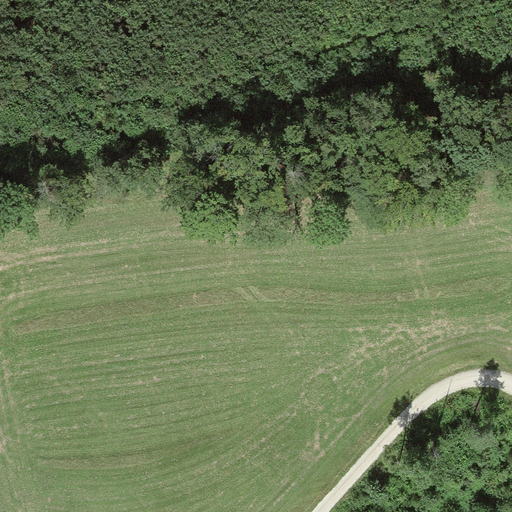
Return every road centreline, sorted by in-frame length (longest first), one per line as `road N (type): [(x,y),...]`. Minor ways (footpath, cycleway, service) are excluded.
road 1 (track): [(511,382),(474,376),(435,391),(318,511)]
road 2 (track): [(511,9),(345,66)]
